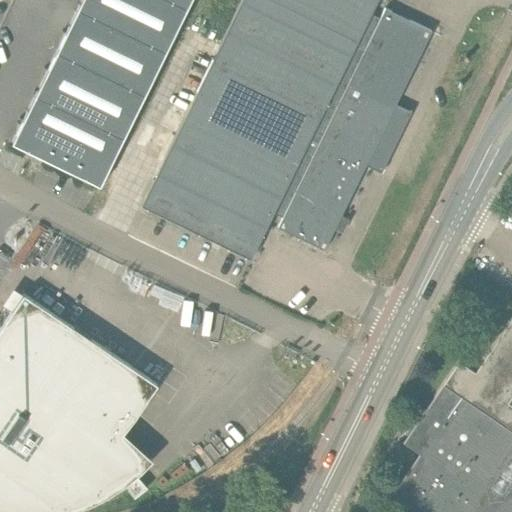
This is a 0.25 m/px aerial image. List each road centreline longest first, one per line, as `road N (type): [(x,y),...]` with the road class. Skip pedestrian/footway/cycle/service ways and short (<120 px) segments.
road 1 (unclassified): [(380,374),(0,183)]
road 2 (tertiary): [(380,374),(511,120)]
road 3 (tertiary): [(310,511),(380,374)]
